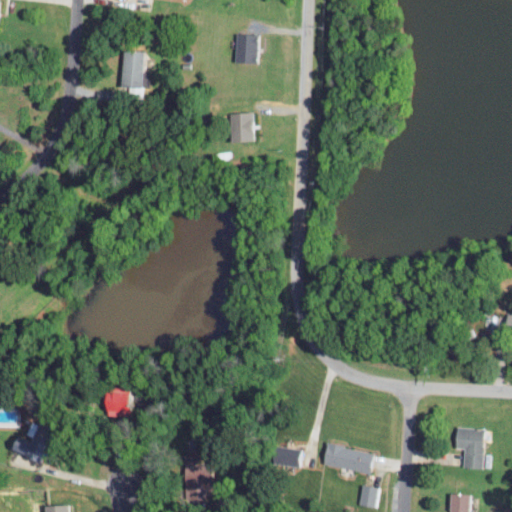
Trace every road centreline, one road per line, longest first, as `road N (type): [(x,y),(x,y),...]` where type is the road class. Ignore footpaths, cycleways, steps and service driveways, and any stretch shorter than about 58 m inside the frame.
road 1 (residential): [(315,0),(297,253),(302,318),(321,351),(362,379),(511,393)]
road 2 (residential): [(0,195),(49,152),(69,99),(81,0)]
road 3 (residential): [(411,389),(405,511)]
